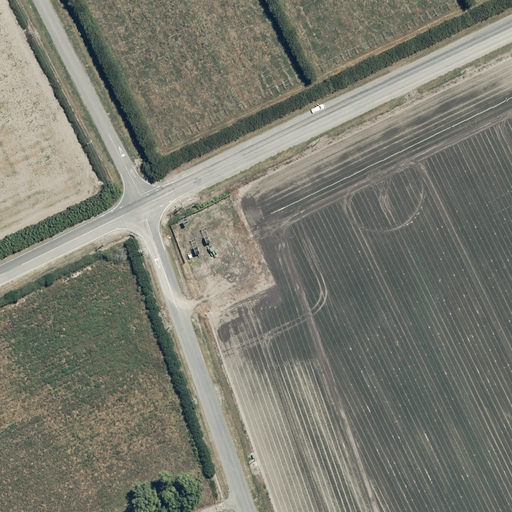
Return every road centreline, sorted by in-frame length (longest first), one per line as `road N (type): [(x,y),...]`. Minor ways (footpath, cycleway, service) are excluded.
road 1 (tertiary): [(143,207),(511,31)]
road 2 (unclassified): [(246,511),(143,207)]
road 3 (unclassified): [(143,207),(40,0)]
road 4 (tertiary): [(0,273),(143,207)]
